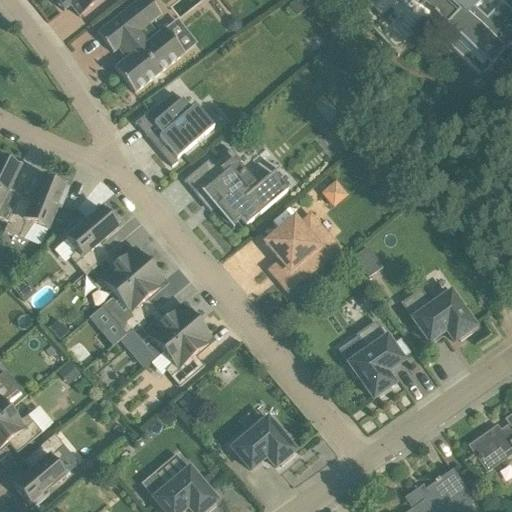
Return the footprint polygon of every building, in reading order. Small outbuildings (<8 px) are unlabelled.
[(54,0),(64,12),(71,7),(79,18),(102,0),(54,0)] [(162,16),(149,0),(141,0),(97,35),(113,54),(120,49),(129,59),(115,70),(135,95),(185,56),(165,30),(148,44),(140,33),(162,16)] [(297,0),(290,6),(298,17),(315,4),(312,0),(297,0)] [(511,45),(511,12),(498,0),(399,0),(408,8),(415,0),(420,0),(446,24),(436,34),(482,77),(499,60),(507,68),(511,62),(511,49),(510,47),(511,45)] [(186,53),(197,44),(178,19),(167,27),(186,53)] [(232,19),(228,23),(227,29),(231,34),(236,34),(241,30),(242,25),(238,20),(232,19)] [(196,108),(191,112),(181,99),(177,102),(172,95),(136,125),(136,126),(137,125),(148,138),(158,129),(163,136),(159,139),(178,160),(214,130),(196,108)] [(232,172),(242,164),(231,151),(211,168),(220,179),(203,194),(202,193),(201,194),(209,203),(216,197),(222,204),(217,208),(233,226),(241,220),(247,227),(288,192),(274,175),(251,195),(232,172)] [(9,190),(20,169),(0,158),(0,222),(7,226),(21,196),(9,190)] [(21,196),(7,226),(4,233),(24,241),(34,226),(47,232),(57,208),(62,209),(69,192),(64,190),(65,188),(43,179),(34,201),(21,196)] [(336,182),(321,195),(334,210),(349,198),(336,182)] [(84,276),(109,255),(100,245),(118,229),(103,211),(101,212),(98,208),(84,221),(87,224),(67,241),(76,252),(70,260),(84,276)] [(340,250),(311,214),(300,224),(296,219),(280,232),(265,244),(281,263),(270,272),(288,294),(340,250)] [(491,232),(475,240),(480,250),(496,241),(491,232)] [(368,249),(354,259),(368,280),(383,270),(368,249)] [(151,268),(136,250),(118,265),(109,255),(84,276),(98,292),(106,288),(115,298),(151,268)] [(166,286),(151,268),(115,298),(103,309),(127,337),(132,332),(157,311),(148,301),(166,286)] [(460,308),(463,306),(455,295),(453,297),(451,295),(432,308),(421,292),(402,306),(429,344),(446,332),(454,344),(459,340),(461,343),(472,335),(470,332),(475,329),(460,308)] [(199,324),(184,306),(166,322),(157,311),(132,332),(146,348),(154,344),(164,355),(199,324)] [(48,330),(59,343),(69,334),(58,321),(48,330)] [(199,324),(164,355),(172,365),(166,373),(180,389),(205,368),(196,357),(214,342),(199,324)] [(403,362),(376,324),(357,337),(368,353),(349,366),(351,368),(348,370),(356,381),(359,379),(374,400),(378,397),(380,400),(391,392),(389,389),(394,386),(386,374),(403,362)] [(80,377),(70,365),(58,374),(69,387),(80,377)] [(2,401),(8,393),(0,384),(0,420),(11,412),(2,401)] [(179,405),(187,414),(197,406),(189,396),(179,405)] [(40,407),(33,413),(45,429),(52,423),(40,407)] [(42,434),(28,418),(20,422),(11,412),(0,420),(0,451),(8,444),(17,455),(42,434)] [(511,416),(505,421),(509,426),(501,431),(498,427),(468,448),(488,475),(511,457),(511,416)] [(295,453),(278,433),(281,431),(272,421),(269,423),(268,421),(233,451),(251,472),(266,459),(276,469),(280,466),(282,468),(293,459),(290,457),(295,453)] [(62,458),(58,452),(64,447),(55,436),(24,463),(33,473),(14,488),(30,507),(32,506),(35,509),(49,497),(46,493),(66,477),(56,466),(62,458)] [(217,503),(200,484),(203,482),(194,471),(191,473),(190,471),(154,501),(163,511),(184,511),(188,509),(191,511),(211,511),(214,509),(212,507),(217,503)] [(451,511),(454,510),(455,511),(481,511),(453,471),(439,481),(439,480),(435,483),(437,487),(422,498),(415,488),(414,488),(416,492),(405,500),(412,511),(410,511),(451,511)]
